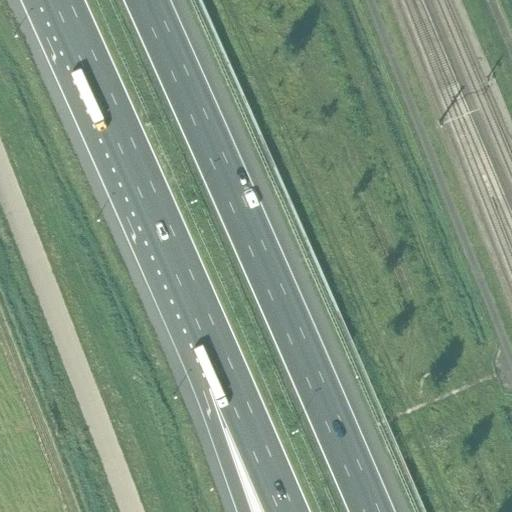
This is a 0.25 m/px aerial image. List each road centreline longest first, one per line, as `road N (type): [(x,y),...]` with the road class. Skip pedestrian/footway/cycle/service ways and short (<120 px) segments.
road 1 (motorway): [(370,511),(144,0)]
road 2 (track): [(500,511),(284,0)]
road 3 (motorway): [(57,0),(225,374)]
road 4 (unclassified): [(125,511),(0,174)]
road 5 (motorway): [(225,374),(283,511)]
road 6 (motorway): [(225,374),(253,511)]
